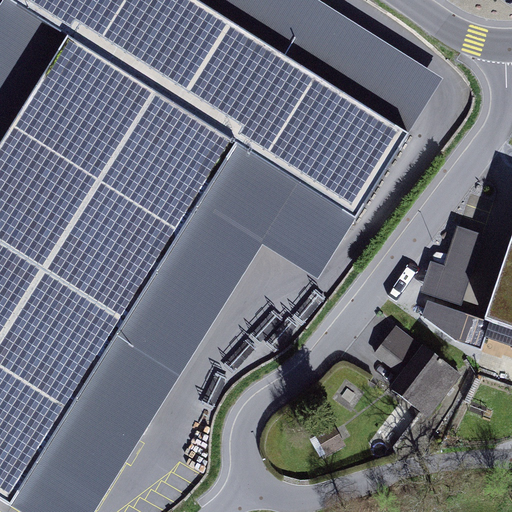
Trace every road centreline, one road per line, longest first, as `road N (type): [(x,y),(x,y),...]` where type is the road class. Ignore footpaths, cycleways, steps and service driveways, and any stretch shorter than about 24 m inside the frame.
road 1 (residential): [(253,490),(243,436),(253,411),(320,360),(494,137),(505,115),(506,47)]
road 2 (residential): [(253,490),(285,500),(317,497),(427,466),(511,459)]
